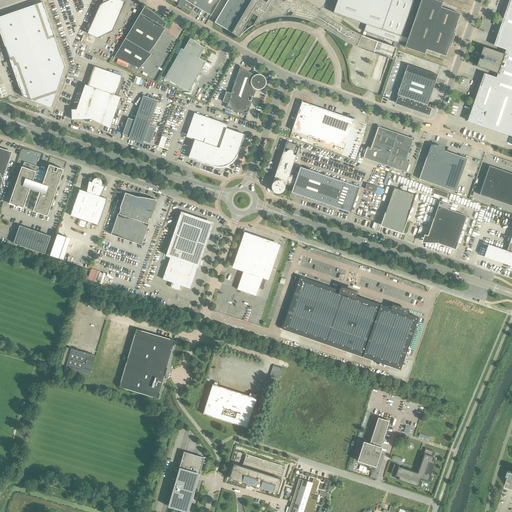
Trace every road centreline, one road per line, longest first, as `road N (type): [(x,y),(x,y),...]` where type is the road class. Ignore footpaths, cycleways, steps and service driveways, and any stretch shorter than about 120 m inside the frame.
road 1 (unclassified): [(285,76),(431,124),(479,0)]
road 2 (unclassified): [(290,218),(301,239),(434,286),(473,298),(478,283)]
road 3 (unclassified): [(478,283),(483,272),(409,246),(304,210),(290,218)]
road 4 (tertiary): [(478,283),(290,218)]
road 5 (unclassified): [(30,127),(39,148),(121,177),(173,195),(191,183)]
road 6 (unclassified): [(191,183),(185,168),(112,142),(44,120),(30,127)]
road 7 (unclassified): [(181,376),(237,213)]
road 8 (tertiary): [(191,183),(30,127)]
road 9 (unknown): [(87,164),(66,221),(72,231),(94,233),(121,177)]
road 10 (unclassified): [(285,76),(152,0)]
road 11 (residential): [(434,511),(432,503),(300,457)]
road 12 (unknown): [(474,144),(459,199),(472,217),(457,263)]
